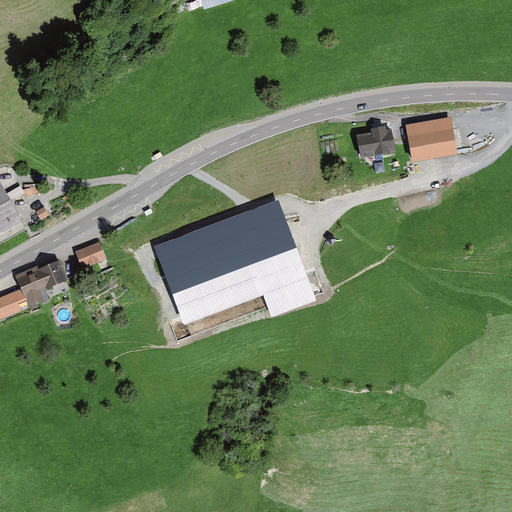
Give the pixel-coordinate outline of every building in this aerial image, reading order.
[(460,156),(453,119),(408,128),(415,164),(460,156)] [(396,153),(392,132),(388,133),(387,130),(374,133),(375,135),(364,137),(368,159),(396,153)] [(0,229),(20,218),(0,183),(0,229)] [(278,201),(154,247),(184,326),(263,295),(270,318),(316,302),(278,201)] [(107,258),(101,244),(79,253),(85,267),(107,258)] [(41,268),(19,277),(24,289),(29,301),(32,308),(46,302),(41,292),(68,281),(60,262),(42,270),(41,268)] [(29,301),(24,289),(0,299),(0,320),(22,311),(20,305),(29,301)]
